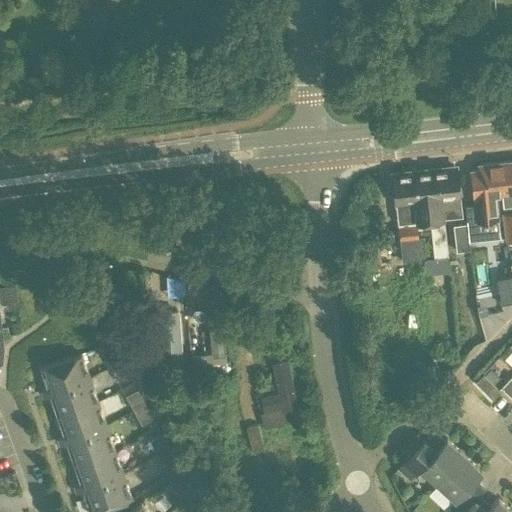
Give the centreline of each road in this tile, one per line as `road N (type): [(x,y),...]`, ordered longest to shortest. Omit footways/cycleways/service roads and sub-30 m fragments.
road 1 (unclassified): [(0,185),(313,150)]
road 2 (residential): [(356,479),(511,321)]
road 3 (unclassified): [(313,150),(511,126)]
road 4 (residential): [(356,479),(319,296)]
road 5 (residential): [(319,296),(157,260)]
road 6 (unclassified): [(313,150),(304,0)]
road 7 (residential): [(319,296),(313,150)]
road 8 (residential): [(46,511),(0,396)]
